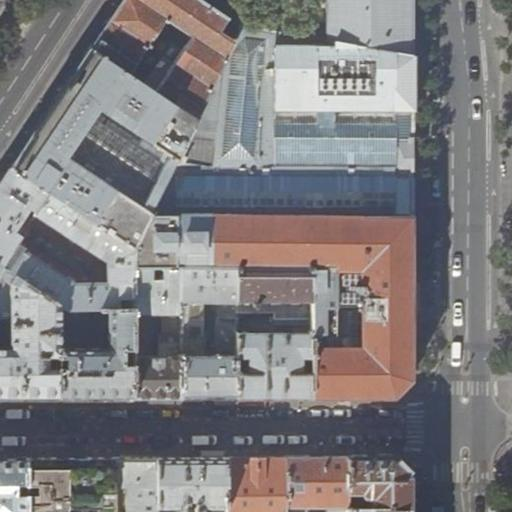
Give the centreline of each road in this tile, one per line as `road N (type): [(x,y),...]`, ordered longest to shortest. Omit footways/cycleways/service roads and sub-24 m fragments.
road 1 (residential): [(0,424),(465,426)]
road 2 (tertiary): [(465,426),(470,108),(463,0)]
road 3 (residential): [(0,122),(81,0)]
